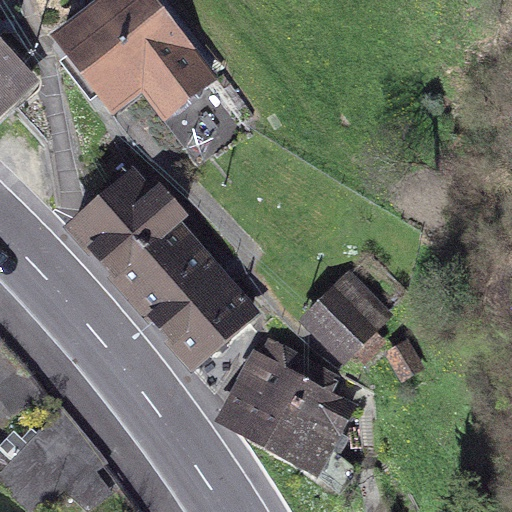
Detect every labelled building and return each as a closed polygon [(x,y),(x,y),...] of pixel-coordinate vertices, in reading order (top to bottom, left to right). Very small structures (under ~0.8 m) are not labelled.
[(160,0),(89,0),(49,31),(110,110),(140,87),(161,114),(216,72),(160,0)] [(0,41),(0,110),(34,81),(0,41)] [(132,166),(68,220),(193,368),(257,315),(132,166)] [(347,273),(302,316),(345,359),(389,316),(347,273)] [(408,340),(384,352),(399,381),(422,370),(408,340)] [(268,341),(224,422),(311,468),(348,400),(331,390),(337,378),(268,341)] [(0,484),(25,511),(37,511),(68,483),(86,508),(111,490),(97,471),(107,463),(66,412),(0,473),(0,484)]
